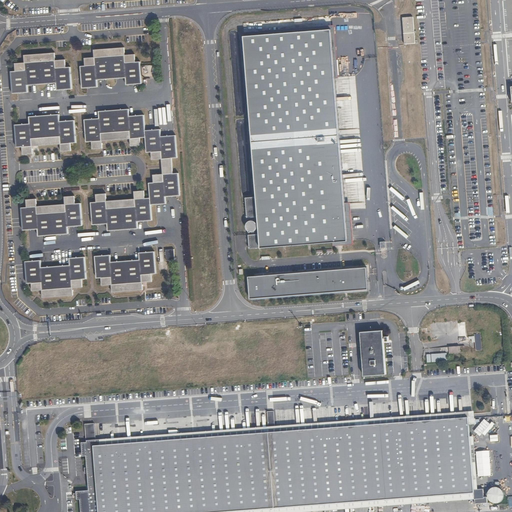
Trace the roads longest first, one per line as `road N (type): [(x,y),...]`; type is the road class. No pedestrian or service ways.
road 1 (unclassified): [(52,454),(55,428),(75,413),(499,380),(504,460)]
road 2 (unclassified): [(28,485),(17,468),(9,356)]
